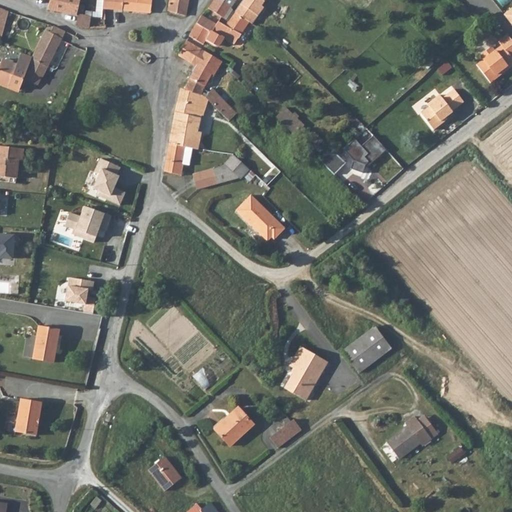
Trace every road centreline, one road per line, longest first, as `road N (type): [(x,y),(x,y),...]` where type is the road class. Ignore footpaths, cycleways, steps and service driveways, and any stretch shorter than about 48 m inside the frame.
road 1 (unclassified): [(150,202),(179,211),(249,268),(289,271),(511,96)]
road 2 (unclassified): [(233,511),(173,418),(142,392),(103,380)]
road 3 (unclassified): [(103,380),(150,202)]
road 4 (unclassified): [(0,469),(71,479),(103,380)]
road 5 (residential): [(0,0),(106,45),(147,86)]
